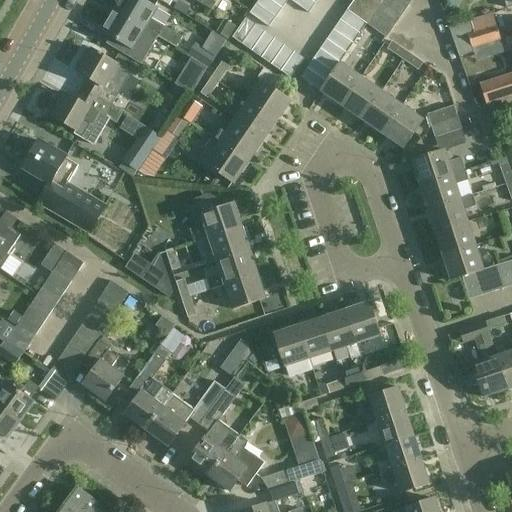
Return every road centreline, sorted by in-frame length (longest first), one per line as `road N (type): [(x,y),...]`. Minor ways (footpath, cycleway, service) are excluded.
road 1 (residential): [(400,262),(372,177),(334,151),(318,182),(349,276)]
road 2 (residential): [(462,447),(400,262)]
road 3 (residential): [(6,511),(67,434),(105,462)]
